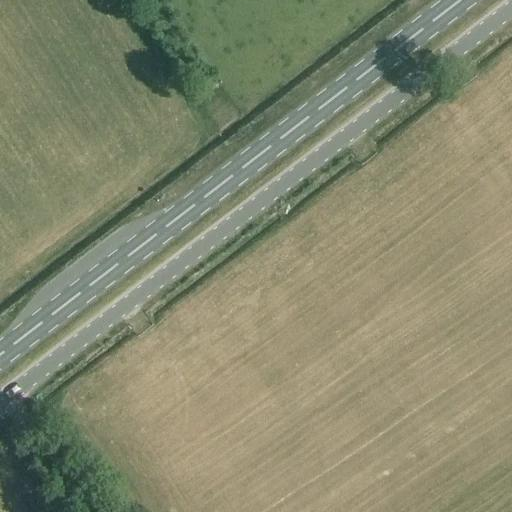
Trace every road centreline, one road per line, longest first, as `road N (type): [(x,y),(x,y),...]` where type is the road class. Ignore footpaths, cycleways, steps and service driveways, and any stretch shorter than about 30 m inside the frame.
road 1 (unclassified): [(0,402),(511,7)]
road 2 (primary): [(0,354),(460,0)]
